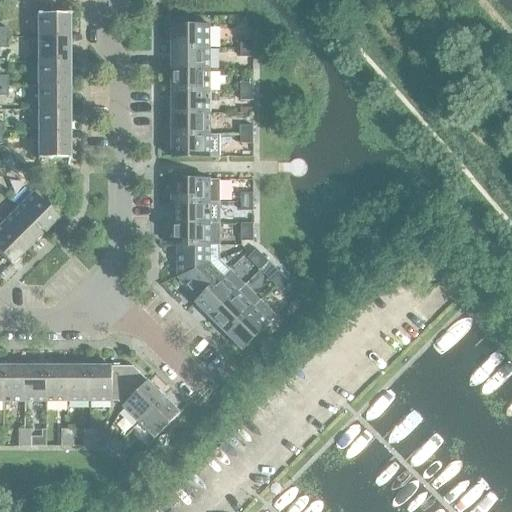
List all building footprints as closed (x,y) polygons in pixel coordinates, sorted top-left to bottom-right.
[(70,15),(70,14),(36,14),(36,15),(37,15),(37,38),(69,38),(69,15),(70,15)] [(173,26),(173,25),(172,25),(172,49),(210,49),(210,25),(209,25),(209,26),(177,26),(173,26)] [(37,63),(69,62),(69,38),(37,38),(37,63)] [(253,49),(253,40),(241,40),(241,49),(253,49)] [(210,70),(210,49),(172,49),(172,70),(210,70)] [(241,58),(253,58),(253,49),(241,49),(241,58)] [(37,86),(69,86),(69,62),(37,63),(37,86)] [(210,92),(210,70),(172,70),(172,92),(210,92)] [(253,92),(253,83),(241,83),(241,92),(253,92)] [(37,110),(69,110),(69,86),(37,86),(37,110)] [(210,114),(210,92),(172,92),(172,114),(210,114)] [(241,101),(253,101),(253,92),(241,92),(241,101)] [(37,134),(69,134),(69,110),(37,110),(37,134)] [(172,135),(210,135),(210,114),(172,114),(172,135)] [(253,135),(253,126),(241,126),(241,135),(253,135)] [(36,158),(36,159),(67,159),(67,166),(69,166),(69,134),(37,134),(37,158),(36,158)] [(221,135),(210,135),(172,135),(172,156),(171,156),(171,158),(222,158),(221,135)] [(241,144),(253,144),(253,135),(241,135),(241,144)] [(0,162),(3,159),(0,155),(0,174),(3,177),(9,171),(0,162)] [(210,203),(210,181),(211,181),(211,180),(171,180),(171,181),(172,181),(172,203),(210,203)] [(17,209),(41,234),(57,218),(32,193),(17,209)] [(254,202),(254,194),(241,194),(241,202),(254,202)] [(241,211),(254,211),(254,202),(241,202),(241,211)] [(172,224),(210,224),(210,203),(172,203),(172,224)] [(26,249),(41,234),(17,209),(1,224),(26,249)] [(0,254),(10,265),(26,249),(1,224),(0,225),(0,254)] [(172,247),(178,247),(210,246),(210,224),(172,224),(172,247)] [(254,233),(254,224),(241,224),(241,233),(254,233)] [(254,242),(254,233),(241,233),(241,242),(254,242)] [(178,277),(210,264),(210,246),(178,247),(178,277)] [(254,264),(263,256),(257,249),(248,258),(254,264)] [(261,271),(269,262),(263,256),(254,264),(261,271)] [(223,277),(221,275),(210,264),(178,277),(200,299),(223,277)] [(276,286),(284,277),(278,271),(269,280),(276,286)] [(212,319),(239,292),(223,277),(200,299),(196,304),(212,319)] [(282,292),(291,284),(284,277),(276,286),(282,292)] [(227,335),(254,308),(239,292),(212,319),(227,335)] [(271,324),(270,324),(254,308),(227,335),(244,351),(245,350),(244,350),(269,324),(270,325),(271,324)] [(4,402),(25,402),(25,367),(4,367),(4,402)] [(25,402),(47,402),(47,367),(25,367),(25,402)] [(47,402),(68,402),(68,367),(47,367),(47,402)] [(68,402),(90,402),(90,367),(68,367),(68,402)] [(112,367),(90,367),(90,402),(112,402),(112,367)] [(119,402),(125,408),(150,383),(133,367),(112,367),(112,402),(119,402)] [(125,408),(140,424),(165,398),(150,383),(125,408)] [(165,398),(140,424),(155,438),(180,413),(165,398)] [(19,438),(32,438),(32,430),(19,430),(19,438)] [(62,430),(62,438),(74,438),(74,430),(62,430)] [(84,430),(84,439),(97,438),(96,430),(84,430)] [(19,438),(19,447),(32,447),(32,438),(19,438)] [(62,438),(62,447),(74,447),(74,438),(62,438)] [(84,439),(84,447),(97,447),(97,438),(84,439)] [(110,445),(119,454),(126,448),(116,439),(110,445)] [(104,451),(113,460),(119,454),(110,445),(104,451)]
